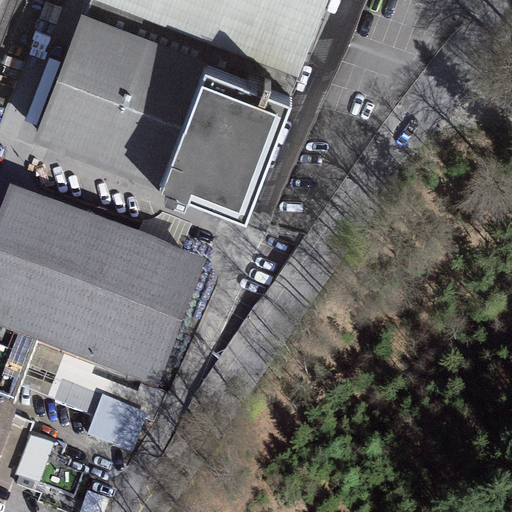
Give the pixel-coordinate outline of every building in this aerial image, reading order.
[(325,0),(88,0),(38,135),(245,212),(325,0)] [(368,0),(273,222),(305,234),(381,125),(447,39),(486,0),(368,0)] [(203,276),(10,202),(0,228),(0,328),(38,344),(73,358),(158,390),(203,276)] [(0,441),(38,344),(0,328),(0,441)] [(158,390),(73,358),(56,404),(95,419),(88,437),(142,457),(166,393),(158,390)] [(68,451),(34,440),(21,477),(75,495),(82,472),(63,465),(68,451)]
